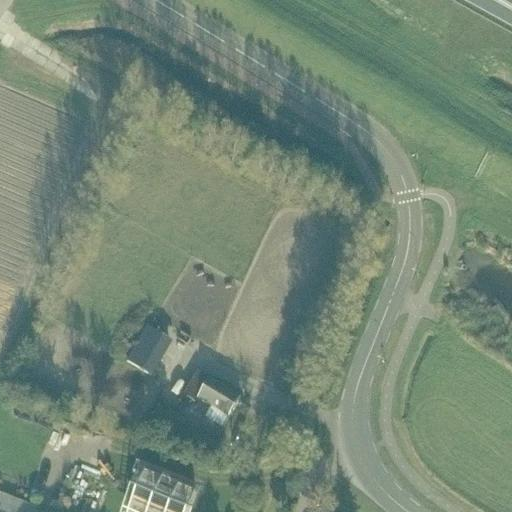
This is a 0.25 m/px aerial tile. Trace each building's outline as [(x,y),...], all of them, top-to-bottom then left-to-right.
[(150,377),(170,342),(149,329),(128,363),(150,377)] [(211,382),(197,374),(183,397),(197,406),(199,403),(230,421),(243,401),(211,382)] [(187,424),(188,422),(161,405),(147,430),(174,445),(176,442),(215,465),(225,446),(187,424)] [(274,463),(270,453),(259,458),(263,468),(274,463)] [(183,511),(193,487),(127,461),(106,511),(183,511)] [(37,511),(38,509),(0,494),(0,511),(37,511)]
